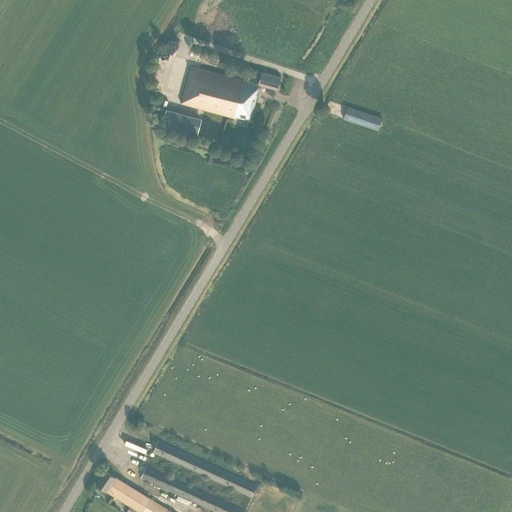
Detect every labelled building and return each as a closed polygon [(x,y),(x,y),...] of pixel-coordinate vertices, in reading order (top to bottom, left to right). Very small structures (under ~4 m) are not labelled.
[(191,66),(181,103),(236,118),(236,117),(250,120),(257,95),(256,95),(259,85),(277,90),(281,77),(261,72),(258,85),(191,66)] [(242,80),(251,82),(254,72),(245,70),(242,80)] [(382,118),(347,107),(343,119),(378,130),(382,118)] [(162,127),(185,133),(189,117),(166,111),(162,127)] [(229,138),(221,136),(218,146),(226,148),(229,138)] [(257,486),(158,441),(153,452),(252,497),(257,486)] [(244,511),(245,511),(146,466),(141,478),(216,511),(244,511)] [(106,491),(140,511),(172,511),(116,477),(105,470),(95,484),(106,491)]
